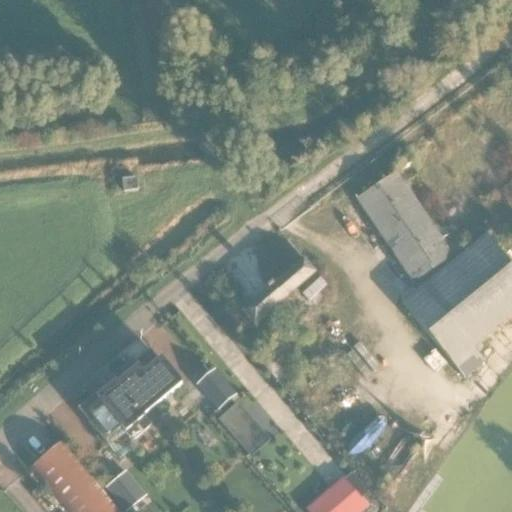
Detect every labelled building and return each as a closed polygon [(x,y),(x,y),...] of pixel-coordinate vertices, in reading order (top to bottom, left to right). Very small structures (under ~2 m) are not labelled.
[(451,265),(403,304),(465,380),(484,364),(474,352),(511,320),(511,268),(486,236),(468,251),(461,241),(459,243),(453,233),(442,240),(398,174),(357,201),(413,286),(449,262),(451,265)] [(125,193),(138,191),(136,179),(123,181),(125,193)] [(254,325),(255,325),(297,290),(303,297),(322,281),(304,260),(243,311),(254,325)] [(182,385),(161,361),(144,376),(138,369),(117,387),(115,385),(98,400),(103,407),(87,420),(109,447),(126,433),(131,439),(148,425),(143,419),(182,385)] [(218,412),(236,396),(215,370),(196,386),(218,412)] [(235,408),(217,424),(233,442),(251,426),(235,408)] [(256,418),(273,438),(283,430),(266,410),(256,418)] [(63,511),(124,511),(64,442),(30,472),(63,511)] [(253,486),(262,479),(246,461),(237,468),(253,486)] [(129,511),(139,505),(118,480),(107,489),(125,511),(129,511)] [(306,511),(348,511),(361,501),(344,481),(343,480),(306,511)]
